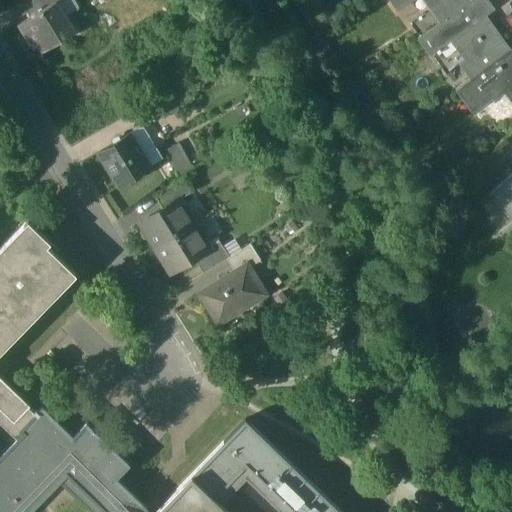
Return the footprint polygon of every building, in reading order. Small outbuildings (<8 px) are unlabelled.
[(34,0),(41,10),(51,4),(52,5),(59,0),(34,0)] [(388,0),(396,11),(410,0),(422,0),(438,22),(456,9),(468,0),(388,0)] [(468,0),(456,9),(469,27),(485,15),(494,8),(487,0),(468,0)] [(41,10),(17,25),(36,55),(70,34),(52,5),(51,4),(41,10)] [(416,31),(434,19),(427,9),(410,21),(416,31)] [(438,22),(417,38),(444,74),(458,63),(470,79),(510,49),(485,15),(469,27),(456,9),(438,22)] [(470,79),(455,90),(470,110),(505,84),(511,93),(511,47),(510,49),(470,79)] [(174,89),(143,107),(149,119),(181,102),(174,89)] [(129,134),(99,151),(108,166),(105,168),(117,187),(149,168),(129,134)] [(175,146),(164,151),(172,165),(182,159),(175,146)] [(511,173),(488,195),(507,217),(511,212),(511,173)] [(184,177),(154,196),(162,209),(178,199),(179,200),(193,191),(184,177)] [(162,209),(140,223),(155,248),(193,224),(179,200),(178,199),(162,209)] [(50,210),(34,227),(42,236),(59,218),(50,210)] [(0,424),(17,441),(24,434),(20,431),(35,416),(0,382),(0,354),(76,275),(47,247),(51,244),(42,236),(34,227),(28,222),(0,251),(0,424)] [(193,224),(155,248),(171,272),(193,258),(209,249),(208,248),(193,224)] [(218,241),(208,248),(209,249),(193,258),(203,273),(226,259),(228,257),(218,241)] [(228,257),(226,259),(234,272),(247,264),(249,268),(261,260),(250,244),(228,257)] [(234,272),(199,294),(217,324),(265,295),(249,268),(247,264),(234,272)] [(511,378),(511,367),(506,362),(495,373),(507,384),(511,378)] [(29,511),(59,481),(91,511),(338,511),(246,423),(159,511),(145,511),(148,510),(134,496),(116,479),(129,465),(86,424),(73,438),(42,409),(35,416),(20,431),(24,434),(17,441),(0,459),(0,511),(29,511)]
